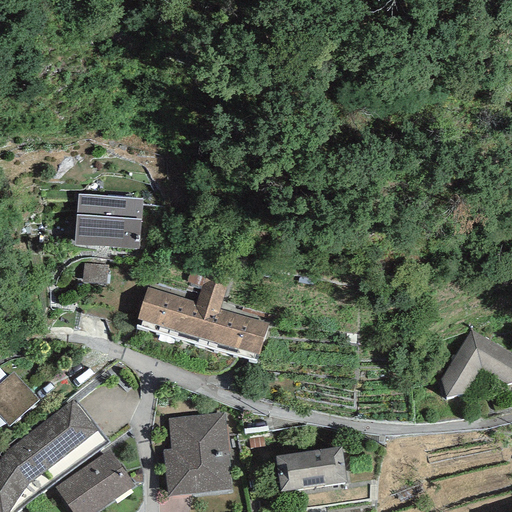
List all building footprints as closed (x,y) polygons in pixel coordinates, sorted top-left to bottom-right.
[(78,195),(74,245),(139,249),(142,199),(78,195)] [(107,266),(84,264),(82,283),(105,285),(107,266)] [(147,288),(137,319),(142,321),(140,327),(252,361),(254,353),(258,355),(268,324),(220,309),(227,286),(203,279),(196,303),(147,288)] [(480,368),(506,384),(511,382),(511,353),(471,329),(440,379),(446,398),(462,394),(480,368)] [(12,372),(0,382),(0,417),(8,427),(38,400),(12,372)] [(6,452),(0,459),(0,511),(17,511),(108,442),(74,400),(6,452)] [(170,449),(163,450),(167,497),(232,490),(225,412),(167,417),(170,449)] [(341,446),(275,456),(281,492),(347,482),(341,446)] [(109,450),(55,488),(72,511),(97,511),(134,486),(109,450)]
